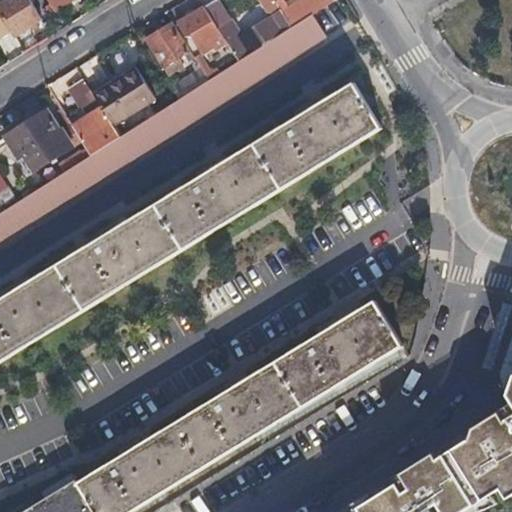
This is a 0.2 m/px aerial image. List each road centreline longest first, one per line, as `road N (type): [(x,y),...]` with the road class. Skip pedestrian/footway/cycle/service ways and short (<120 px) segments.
road 1 (residential): [(489,251),(448,370),(423,402),(259,511)]
road 2 (residential): [(0,90),(146,0)]
